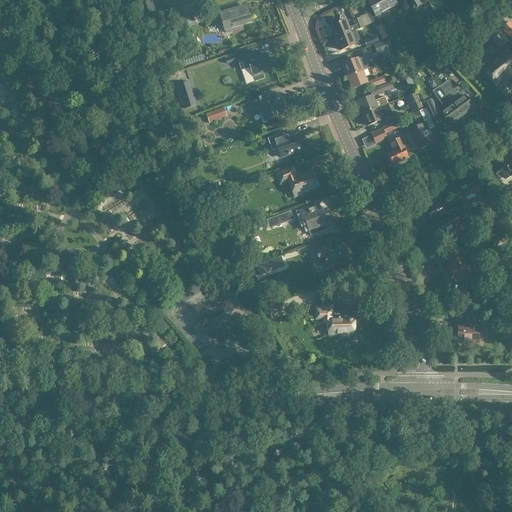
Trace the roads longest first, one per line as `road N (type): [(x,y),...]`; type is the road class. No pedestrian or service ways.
road 1 (secondary): [(414,392),(0,395)]
road 2 (tertiary): [(374,204),(326,100),(300,11)]
road 3 (tertiary): [(414,392),(416,335),(374,204)]
road 4 (residential): [(511,114),(374,204)]
